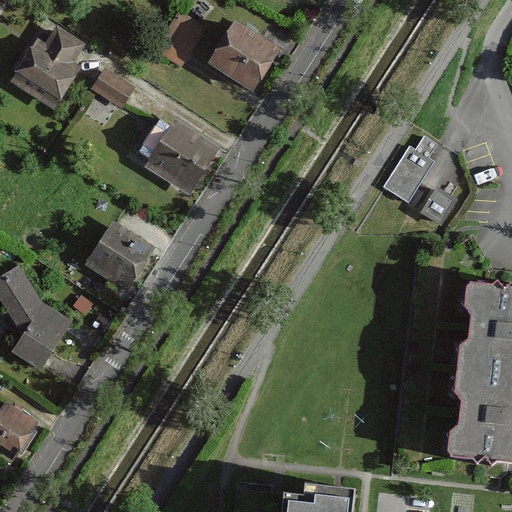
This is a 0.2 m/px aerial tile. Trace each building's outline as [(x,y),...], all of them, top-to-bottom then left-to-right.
[(203,29),(177,12),(153,48),(179,66),(183,59),(203,29)] [(234,22),(208,63),(252,91),(278,50),(234,22)] [(82,46),(56,29),(45,47),(37,41),(11,83),(53,109),(79,68),(72,63),(82,46)] [(133,88),(105,71),(93,89),(121,106),(133,88)] [(219,148),(176,120),(171,128),(161,122),(141,152),(150,158),(145,166),(189,194),(219,148)] [(408,147),(382,188),(405,202),(406,203),(432,162),(426,159),(435,144),(424,137),(415,151),(408,147)] [(437,189),(422,213),(441,225),(456,201),(437,189)] [(113,222),(86,264),(127,290),(153,248),(113,222)] [(0,298),(24,334),(13,351),(40,369),(46,360),(70,322),(43,304),(17,266),(0,277),(0,298)] [(458,369),(457,375),(511,380),(511,290),(508,290),(464,285),(462,311),(470,311),(468,326),(466,347),(460,346),(458,369)] [(511,466),(511,380),(457,375),(454,399),(461,400),(460,411),(457,434),(450,434),(448,459),(451,460),(511,466)] [(37,423),(6,403),(0,412),(0,411),(0,450),(13,459),(37,423)] [(301,496),(285,495),(282,511),(350,511),(352,490),(302,485),(301,496)]
